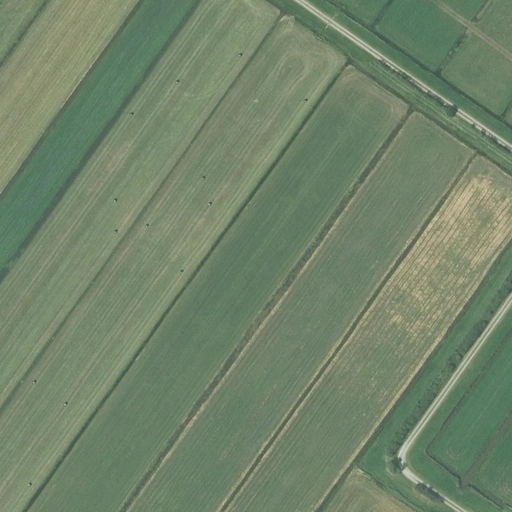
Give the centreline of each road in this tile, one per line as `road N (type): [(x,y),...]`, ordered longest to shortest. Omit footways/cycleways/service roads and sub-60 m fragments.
road 1 (unknown): [(476,511),(411,464),(410,451),(511,311)]
road 2 (unknown): [(511,140),(316,0)]
